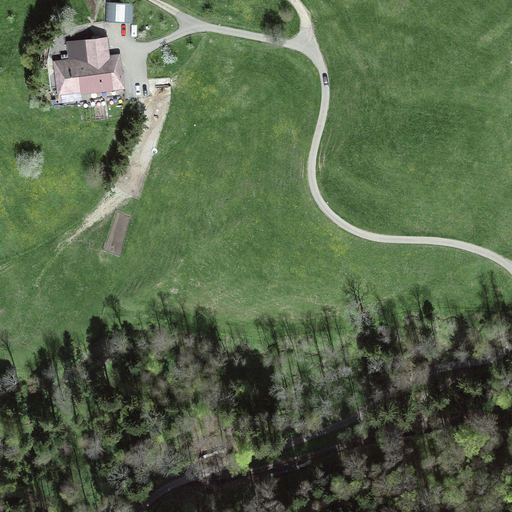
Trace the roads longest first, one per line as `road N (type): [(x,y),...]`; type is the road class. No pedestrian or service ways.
road 1 (unclassified): [(192,22),(293,44),(316,59),(325,101),(312,175),(317,196),(339,221),(385,239),(470,246),(511,268)]
road 2 (unclassified): [(511,346),(407,378),(348,421),(186,477),(135,511)]
